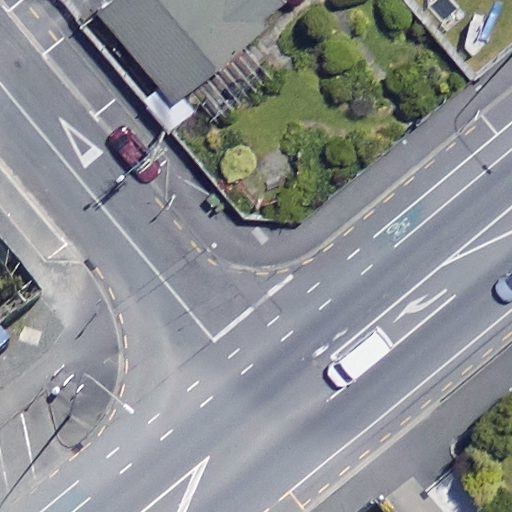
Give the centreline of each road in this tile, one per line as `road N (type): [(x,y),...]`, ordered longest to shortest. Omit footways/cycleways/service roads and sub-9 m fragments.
road 1 (residential): [(0,83),(281,417)]
road 2 (secondary): [(511,228),(281,417)]
road 3 (secondary): [(281,417),(171,511)]
